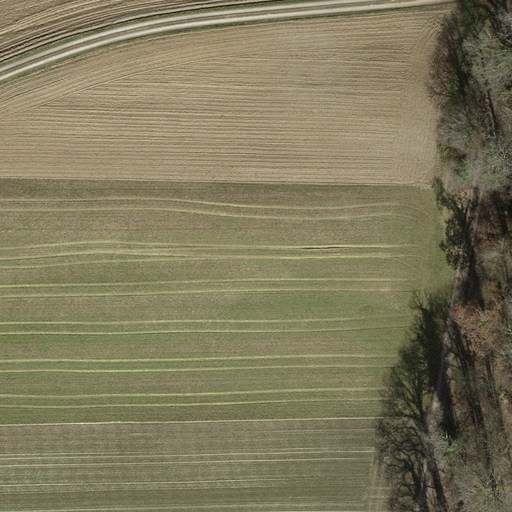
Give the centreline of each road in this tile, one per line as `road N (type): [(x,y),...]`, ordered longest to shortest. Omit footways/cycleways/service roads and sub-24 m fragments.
road 1 (track): [(506,0),(423,511)]
road 2 (track): [(0,74),(75,46),(185,21),(399,0)]
